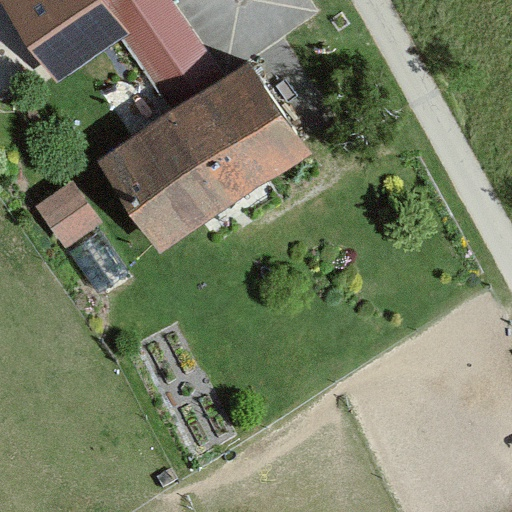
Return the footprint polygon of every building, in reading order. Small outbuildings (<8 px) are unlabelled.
[(4,0),(57,79),(122,35),(98,0),(4,0)] [(98,0),(122,35),(173,110),(226,75),(175,0),(98,0)] [(0,80),(16,71),(0,43),(0,80)] [(101,159),(159,245),(306,147),(247,60),(173,110),(101,159)] [(39,193),(66,238),(105,215),(78,170),(39,193)]
